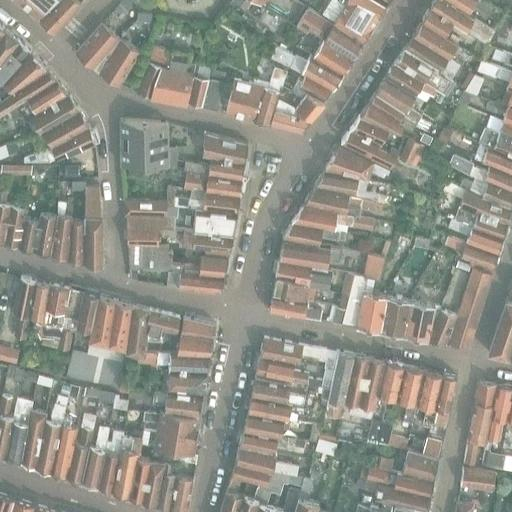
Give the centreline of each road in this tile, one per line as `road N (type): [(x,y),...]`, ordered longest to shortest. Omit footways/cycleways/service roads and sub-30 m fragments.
road 1 (residential): [(470,364),(240,314)]
road 2 (residential): [(304,158),(267,136),(102,101)]
road 3 (residential): [(198,511),(240,314)]
road 4 (residential): [(304,158),(409,0)]
road 5 (residential): [(112,282),(112,173),(102,101)]
road 6 (residential): [(240,314),(265,218),(304,158)]
road 7 (residential): [(470,364),(441,511)]
road 8 (residential): [(0,4),(102,101)]
road 9 (residential): [(240,314),(112,282)]
road 10 (residential): [(117,511),(0,473)]
road 11 (residential): [(511,249),(470,364)]
